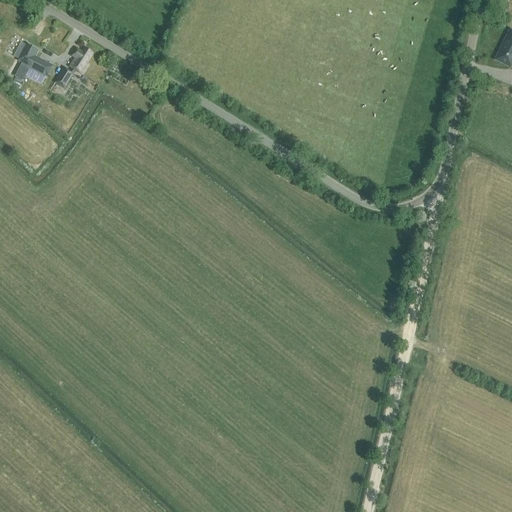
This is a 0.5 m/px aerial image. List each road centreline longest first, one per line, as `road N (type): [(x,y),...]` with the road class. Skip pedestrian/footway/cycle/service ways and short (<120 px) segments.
road 1 (tertiary): [(35,0),(355,199),(390,208),(422,200),(445,168),(481,0)]
road 2 (track): [(431,191),(432,221),(366,511)]
